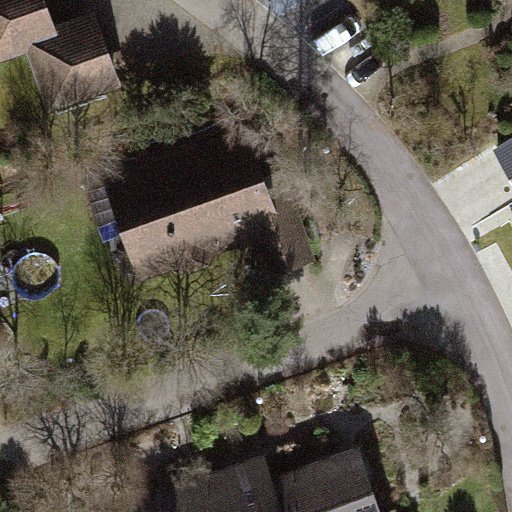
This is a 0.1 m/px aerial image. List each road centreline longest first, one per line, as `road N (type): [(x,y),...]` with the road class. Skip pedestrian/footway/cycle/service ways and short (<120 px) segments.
road 1 (residential): [(0,457),(360,336),(447,276)]
road 2 (residential): [(447,276),(363,132),(301,60),(211,0)]
road 3 (residential): [(511,402),(447,276)]
